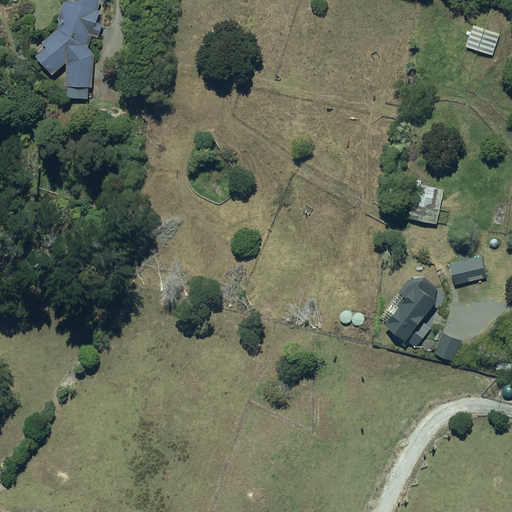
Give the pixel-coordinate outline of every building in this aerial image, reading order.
[(55,73),(69,62),(69,86),(95,86),(95,50),(89,47),(93,36),(99,38),(104,24),(97,22),(103,0),(82,0),(82,1),(77,0),(66,0),(57,31),(35,49),(55,73)] [(474,25),(468,46),(494,54),(501,33),(474,25)] [(416,182),(409,217),(439,223),(446,188),(416,182)] [(453,263),(457,283),(488,277),(484,256),(470,258),(469,252),(461,254),(462,261),(453,263)] [(441,297),(420,281),(409,296),(402,291),(383,316),(421,344),(433,328),(423,320),(441,297)] [(464,341),(445,333),(437,351),(456,360),(464,341)]
